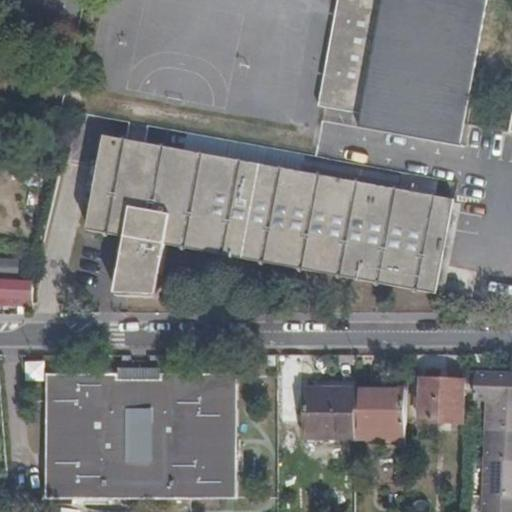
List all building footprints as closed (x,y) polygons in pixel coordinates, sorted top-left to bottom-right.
[(361,128),(463,147),(490,0),(338,0),(320,105),(364,114),(361,128)] [(362,183),(279,168),(107,138),(99,179),(94,206),(90,233),(129,240),(127,251),(170,253),(171,247),(241,259),(348,278),(442,295),(459,201),(362,183)] [(170,253),(127,251),(122,284),(164,287),(170,253)] [(0,301),(33,302),(34,284),(27,284),(0,282),(0,301)] [(164,287),(122,284),(120,295),(122,296),(122,293),(160,295),(160,298),(162,298),(164,287)] [(27,383),(46,382),(45,362),(26,362),(27,383)] [(511,511),(511,373),(477,373),(476,398),(488,399),(484,511),(511,511)] [(181,498),(176,374),(174,374),(174,382),(140,382),(141,419),(164,419),(164,472),(143,472),(144,498),(181,498)] [(219,498),(216,374),(176,374),(181,498),(219,498)] [(238,374),(216,374),(219,498),(238,498),(238,374)] [(60,499),(52,375),(48,375),(49,499),(60,499)] [(88,499),(82,375),(52,375),(60,499),(88,499)] [(106,382),(106,375),(82,375),(88,499),(111,499),(106,382)] [(463,423),(463,379),(421,379),(421,423),(463,423)] [(357,389),(357,380),(331,380),(331,389),(357,389)] [(141,419),(140,382),(106,382),(111,499),(144,498),(143,472),(117,472),(116,419),(141,419)] [(331,438),(331,389),(327,389),(307,389),(307,438),(331,438)] [(357,431),(357,389),(331,389),(331,438),(356,439),(356,438),(357,431)] [(406,438),(406,390),(357,389),(357,431),(374,431),(373,438),(406,438)]
